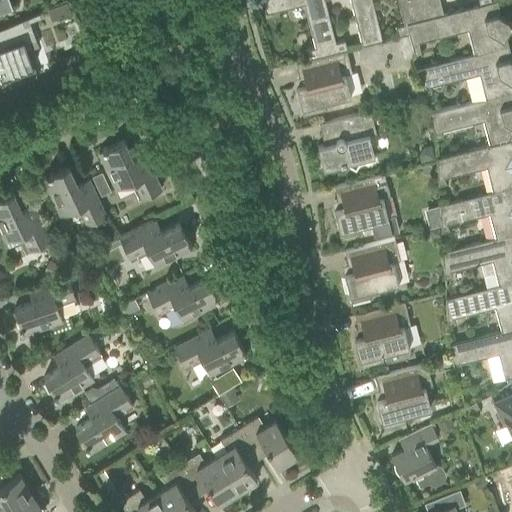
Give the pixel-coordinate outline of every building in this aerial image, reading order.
[(9,0),(0,0),(0,8),(11,4),(9,0)] [(264,0),(263,3),(265,13),(303,4),(314,48),(305,50),(308,60),(337,52),(335,42),(324,0),(264,0)] [(350,0),(361,45),(381,40),(371,0),(350,0)] [(423,20),(418,0),(397,0),(403,25),(406,24),(423,20)] [(423,20),(406,24),(409,34),(411,43),(414,55),(420,54),(417,43),(468,30),(474,54),(418,68),(418,69),(473,55),(508,46),(507,41),(505,42),(503,37),(511,23),(498,14),(495,3),(497,2),(497,0),(491,2),(479,5),(443,14),(443,15),(423,20)] [(418,0),(423,20),(443,15),(443,14),(439,0),(418,0)] [(67,2),(47,9),(51,20),(71,13),(67,2)] [(0,81),(8,79),(7,76),(14,73),(32,66),(26,50),(27,50),(38,46),(27,17),(0,28),(0,81)] [(406,24),(403,25),(395,27),(398,36),(408,34),(406,24)] [(344,40),(335,42),(337,52),(345,50),(346,50),(344,40)] [(411,43),(400,46),(403,59),(414,55),(411,43)] [(473,55),(418,69),(424,93),(430,92),(428,87),(462,78),(479,74),(485,98),(469,102),(430,112),(430,113),(485,99),(511,91),(511,60),(509,58),(506,47),(508,46),(473,55)] [(337,52),(308,60),(295,63),(299,78),(302,77),(304,84),(295,86),(303,115),(324,109),(322,102),(350,95),(344,74),(351,73),(345,50),(337,52)] [(511,91),(485,99),(430,113),(435,133),(435,138),(442,137),(441,131),(483,121),(489,144),(436,158),(436,159),(511,139),(511,101),(510,93),(511,93),(511,91)] [(341,118),(353,115),(350,104),(338,107),(341,118)] [(341,118),(338,119),(318,123),(322,137),(324,137),(326,144),(317,146),(322,168),(344,163),(355,169),(361,158),(374,155),(368,134),(375,132),(370,110),(353,115),(341,118)] [(511,139),(436,159),(438,185),(445,183),(443,178),(486,167),(492,191),(439,204),(439,205),(492,192),(511,186),(511,139)] [(102,150),(98,152),(115,189),(130,182),(138,200),(161,189),(147,159),(135,164),(123,140),(107,148),(106,146),(101,149),(102,150)] [(421,147),(418,153),(421,162),(424,161),(434,158),(431,145),(421,147)] [(46,176),(42,178),(50,196),(60,216),(74,209),(82,226),(105,215),(99,203),(91,185),(79,191),(76,184),(68,166),(51,174),(50,173),(46,175),(46,176)] [(101,171),(91,176),(100,194),(109,190),(101,171)] [(383,174),(353,182),(333,186),(337,201),(340,200),(341,207),(333,209),(340,238),(362,232),(360,225),(370,223),(373,238),(398,231),(394,215),(387,217),(382,198),(389,196),(383,174)] [(511,186),(492,192),(439,205),(439,210),(440,226),(440,231),(447,229),(446,224),(489,213),(495,238),(442,250),(442,251),(511,234),(511,186)] [(0,232),(4,242),(17,236),(25,253),(45,244),(50,242),(44,229),(36,211),(24,217),(21,210),(12,192),(0,197),(0,232)] [(439,210),(425,214),(429,229),(437,226),(440,226),(439,210)] [(131,232),(119,238),(121,243),(130,261),(147,252),(155,267),(174,257),(192,248),(190,244),(191,243),(189,239),(187,239),(179,223),(161,232),(155,235),(149,223),(131,232)] [(440,236),(437,226),(429,229),(428,229),(430,238),(440,236)] [(511,234),(442,251),(444,277),(450,276),(449,270),(492,260),(498,284),(445,297),(445,298),(498,285),(511,281),(511,234)] [(108,244),(107,245),(109,249),(121,243),(119,238),(116,239),(108,244)] [(394,238),(363,246),(344,251),(347,265),(350,264),(352,271),(343,273),(351,302),(372,297),(370,290),(398,283),(392,262),(399,260),(394,238)] [(48,260),(42,272),(44,273),(54,278),(60,265),(48,260)] [(32,301),(14,308),(20,325),(18,326),(20,331),(21,330),(23,334),(42,328),(62,321),(57,306),(75,299),(66,276),(54,280),(35,286),(39,299),(32,301)] [(158,286),(146,293),(157,315),(175,306),(182,321),(201,311),(219,302),(217,298),(218,297),(216,293),(214,293),(206,277),(188,286),(182,289),(176,277),(158,286)] [(511,281),(498,285),(445,298),(446,324),(453,322),(452,317),(494,307),(500,331),(448,344),(511,328),(511,281)] [(134,298),(118,306),(119,307),(122,314),(138,306),(134,298)] [(404,302),(373,310),(354,315),(357,329),(360,328),(362,335),(353,337),(361,366),(382,361),(381,354),(383,353),(394,350),(408,347),(402,326),(409,324),(404,302)] [(511,328),(448,344),(451,357),(454,369),(461,367),(459,362),(485,356),(498,353),(504,379),(511,376),(511,328)] [(185,340),(173,346),(185,369),(202,360),(209,375),(228,365),(246,356),(244,352),(245,351),(243,346),(242,347),(233,331),(215,340),(209,343),(203,331),(185,340)] [(60,366),(43,377),(53,392),(52,393),(54,397),(55,397),(58,401),(75,390),(93,379),(85,365),(101,355),(88,333),(76,341),(59,351),(66,362),(60,366)] [(394,350),(383,353),(385,362),(397,360),(394,350)] [(155,356),(147,361),(153,372),(161,368),(155,356)] [(426,363),(395,371),(376,376),(379,390),(382,389),(384,396),(375,399),(383,427),(404,422),(403,415),(430,408),(424,387),(431,385),(426,363)] [(154,383),(146,371),(137,377),(144,389),(154,383)] [(92,417),(75,428),(84,444),(83,444),(86,449),(87,448),(89,452),(107,441),(125,430),(116,417),(133,407),(119,385),(114,388),(102,396),(92,402),(91,403),(98,414),(92,417)] [(91,386),(83,390),(91,403),(92,402),(102,396),(97,387),(91,386)] [(232,387),(220,394),(224,401),(236,394),(232,387)] [(511,392),(492,402),(503,425),(507,424),(511,434),(511,392)] [(257,415),(240,426),(238,427),(254,453),(265,447),(276,466),(296,454),(274,419),(263,426),(257,415)] [(454,425),(450,416),(436,424),(440,432),(454,425)] [(430,423),(416,430),(398,438),(403,449),(391,455),(394,462),(393,463),(394,468),(395,470),(398,474),(400,474),(403,480),(414,475),(419,486),(429,481),(434,482),(441,479),(443,474),(439,467),(435,465),(424,444),(437,438),(430,423)] [(225,449),(215,456),(237,491),(256,479),(244,460),(254,453),(238,427),(219,439),(225,449)] [(237,491),(215,456),(204,462),(198,452),(179,464),(195,490),(205,484),(217,503),(237,491)] [(166,486),(156,492),(167,511),(194,511),(185,496),(195,490),(179,464),(160,476),(166,486)] [(100,468),(93,473),(97,478),(104,474),(100,468)] [(0,511),(31,493),(19,474),(0,485),(0,511)] [(481,477),(474,480),(477,487),(483,485),(481,477)] [(139,489),(137,490),(120,501),(126,511),(167,511),(156,492),(145,499),(139,489)] [(423,503),(427,511),(456,511),(455,507),(464,503),(459,489),(423,503)] [(42,511),(31,493),(0,511),(42,511)]
